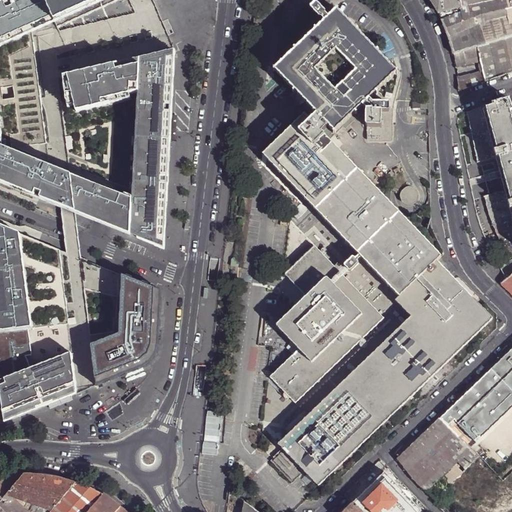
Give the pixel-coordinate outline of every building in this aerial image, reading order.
[(40,29),(53,23),(43,0),(9,0),(0,4),(0,47),(30,34),(40,29)] [(81,0),(43,0),(53,23),(85,9),(81,0)] [(81,0),(85,9),(105,0),(81,0)] [(441,20),(462,13),(460,8),(458,0),(430,0),(434,7),(438,13),(441,20)] [(452,54),(454,63),(455,67),(466,64),(466,61),(479,58),(477,46),(511,35),(511,3),(510,0),(458,0),(460,8),(462,13),(441,20),(448,37),(452,54)] [(263,153),(359,254),(355,257),(354,256),(352,256),(345,263),(344,265),(348,270),(351,270),(358,262),(358,261),(357,260),(361,256),(400,297),(437,261),(441,256),(328,137),(322,131),(329,125),(335,131),(363,105),(367,109),(366,124),(367,125),(368,126),(368,137),(368,140),(370,140),(391,141),(393,140),(393,139),(394,109),(393,107),(391,107),(391,103),(390,102),(374,102),(370,98),(397,72),(398,73),(399,72),(399,71),(398,70),(397,70),(340,9),(340,8),(339,7),(339,8),(338,7),(337,8),(338,9),(330,16),(327,13),(328,12),(327,11),(319,3),(317,2),(312,6),(313,8),(321,17),(323,17),(325,21),(276,67),(276,66),(275,67),(275,68),(274,69),(275,70),(276,69),(317,112),(310,119),(305,113),(263,153)] [(459,91),(486,81),(511,71),(511,35),(477,46),(479,58),(482,69),(457,78),(458,82),(459,91)] [(140,59),(140,65),(138,95),(137,136),(169,138),(174,51),(140,59)] [(138,95),(140,65),(119,69),(118,63),(60,76),(65,106),(72,104),(73,108),(138,95)] [(507,245),(510,257),(511,255),(511,106),(510,99),(493,103),(493,102),(466,113),(480,163),(496,159),(505,192),(486,197),(491,215),(492,215),(495,225),(496,224),(499,235),(502,235),(505,246),(507,245)] [(0,114),(0,183),(22,192),(31,160),(4,149),(0,114)] [(322,131),(328,137),(335,131),(329,125),(322,131)] [(169,138),(137,136),(133,201),(132,236),(164,249),(169,138)] [(31,160),(22,192),(61,208),(67,210),(62,173),(31,160)] [(62,173),(67,210),(75,213),(132,236),(133,201),(62,173)] [(401,192),(400,196),(402,200),(403,201),(406,204),(410,205),(414,204),(418,201),(419,197),(419,192),(417,189),(413,186),(407,186),(404,188),(401,192)] [(0,279),(29,277),(23,235),(16,232),(0,226),(0,279)] [(384,318),(315,246),(285,274),(307,297),(277,325),(299,349),(270,377),(295,404),(384,318)] [(319,486),(493,319),(437,261),(400,297),(396,301),(399,304),(411,317),(277,445),(281,448),(298,466),(319,486)] [(119,334),(92,345),(96,386),(142,367),(147,363),(151,358),(154,354),(156,349),(159,343),(162,291),(122,275),(119,334)] [(511,275),(501,283),(511,294),(511,275)] [(0,332),(36,328),(29,277),(0,279),(0,332)] [(0,332),(0,389),(4,422),(83,391),(78,351),(38,366),(33,354),(39,353),(36,328),(0,332)] [(511,349),(440,419),(447,427),(452,423),(474,446),(511,408),(511,349)] [(440,419),(431,428),(410,448),(398,459),(414,479),(427,493),(438,483),(458,463),(465,470),(476,459),(447,427),(440,419)] [(295,468),(298,466),(281,448),(269,460),(291,483),(301,474),(295,468)] [(465,470),(458,463),(438,483),(445,490),(465,470)] [(0,502),(7,495),(24,474),(11,475),(0,476),(0,502)] [(33,475),(24,474),(7,495),(30,503),(28,505),(30,506),(32,504),(52,511),(75,482),(61,479),(43,475),(33,475)] [(76,482),(75,482),(52,511),(50,511),(89,511),(104,495),(91,488),(77,482),(76,482)] [(7,495),(0,502),(0,511),(28,511),(25,509),(7,495)] [(126,511),(121,507),(104,495),(89,511),(126,511)] [(257,511),(243,501),(242,511),(257,511)] [(361,511),(353,502),(350,506),(342,511),(361,511)]
